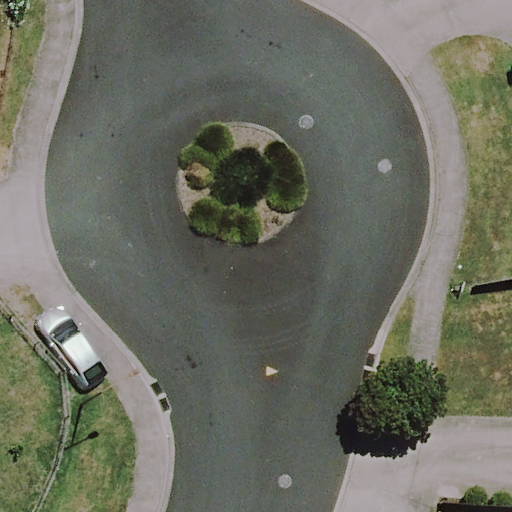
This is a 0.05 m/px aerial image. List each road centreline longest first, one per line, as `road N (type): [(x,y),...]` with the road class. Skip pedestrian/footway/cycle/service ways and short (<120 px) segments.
road 1 (residential): [(189,66),(231,57),(272,63),(310,82),(340,112),(358,150),(362,192),(353,233),(331,269),(298,295),(259,310)]
road 2 (residential): [(259,310),(218,311),(179,299),(146,276),(121,244),(109,205),(109,162),(124,121),(152,88),(189,66)]
road 3 (residential): [(231,511),(259,310)]
